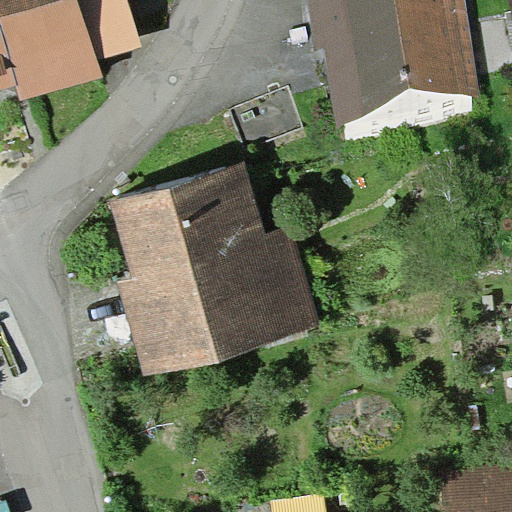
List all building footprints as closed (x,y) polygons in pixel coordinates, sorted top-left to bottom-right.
[(97,74),(89,49),(73,0),(0,0),(0,74),(39,64),(46,89),(97,74)] [(73,0),(89,49),(130,38),(118,0),(73,0)] [(320,0),(342,151),(468,119),(449,0),(320,0)] [(222,169),(115,198),(164,365),(268,336),(222,169)] [(511,511),(511,467),(441,476),(443,511),(511,511)]
